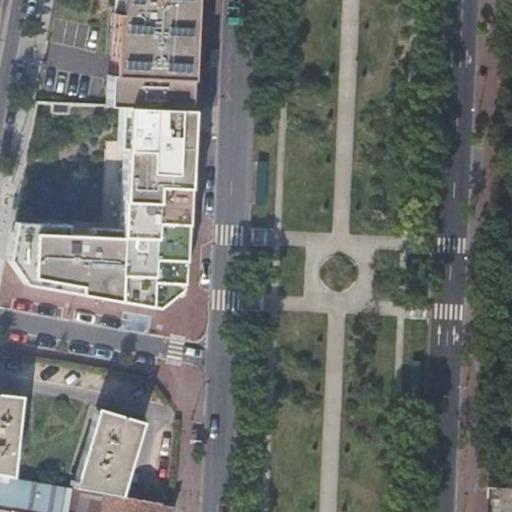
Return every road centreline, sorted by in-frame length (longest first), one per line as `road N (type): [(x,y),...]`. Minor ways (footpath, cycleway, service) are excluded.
road 1 (trunk): [(337,0),(310,511)]
road 2 (trunk): [(383,511),(404,0)]
road 3 (primary): [(435,511),(455,0)]
road 4 (primary): [(237,0),(225,365)]
road 5 (residential): [(0,319),(225,365)]
road 6 (primary): [(225,365),(216,511)]
